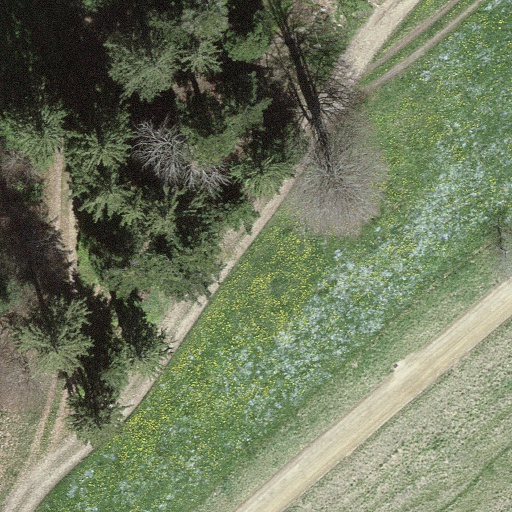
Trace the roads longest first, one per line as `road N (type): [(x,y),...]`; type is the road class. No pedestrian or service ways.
road 1 (track): [(413,0),(366,54),(263,214),(98,426),(30,487),(14,511)]
road 2 (track): [(257,511),(511,296)]
